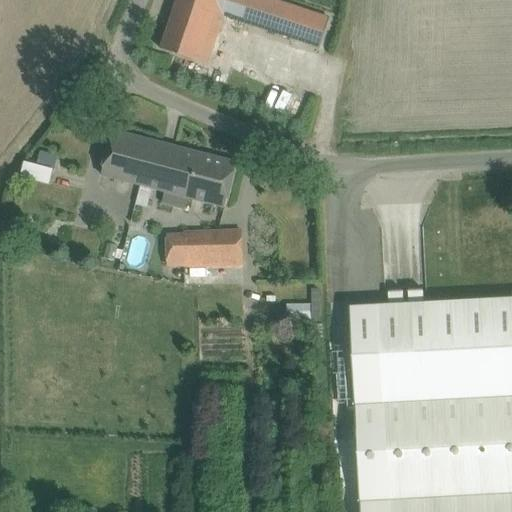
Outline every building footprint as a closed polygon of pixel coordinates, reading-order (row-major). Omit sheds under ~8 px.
[(177,0),(161,50),(208,66),(210,60),(226,18),(319,50),(329,20),(269,0),(177,0)] [(163,191),(174,148),(113,132),(102,175),(163,191)] [(225,207),(236,164),(174,148),(163,191),(165,192),(162,204),(185,210),(188,198),(225,207)] [(194,201),(191,211),(216,217),(219,207),(194,201)] [(185,267),(186,267),(243,265),(241,232),(185,234),(185,267)] [(378,306),(349,308),(354,401),(360,511),(511,511),(511,299),(427,304),(394,305),(386,306),(378,306)] [(310,304),(287,304),(287,321),(311,320),(310,304)]
